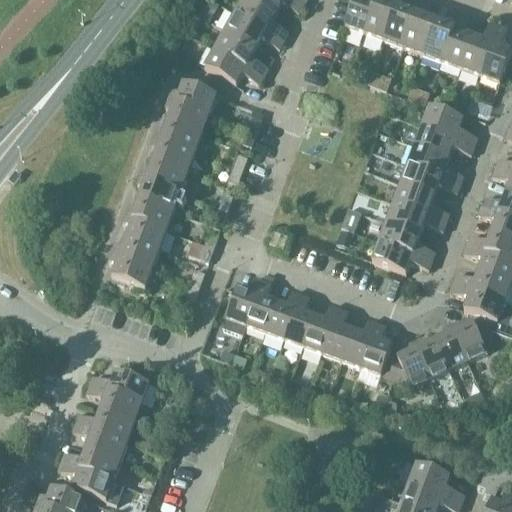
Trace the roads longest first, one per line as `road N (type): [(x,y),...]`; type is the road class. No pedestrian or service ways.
road 1 (residential): [(235,253),(390,317),(421,314),(440,291),(503,109),(511,104)]
road 2 (residential): [(329,0),(235,253)]
road 3 (tertiary): [(0,152),(126,0)]
road 4 (residential): [(15,511),(78,332)]
road 5 (residential): [(189,511),(226,408),(213,388),(187,375)]
road 6 (residential): [(187,375),(235,253)]
